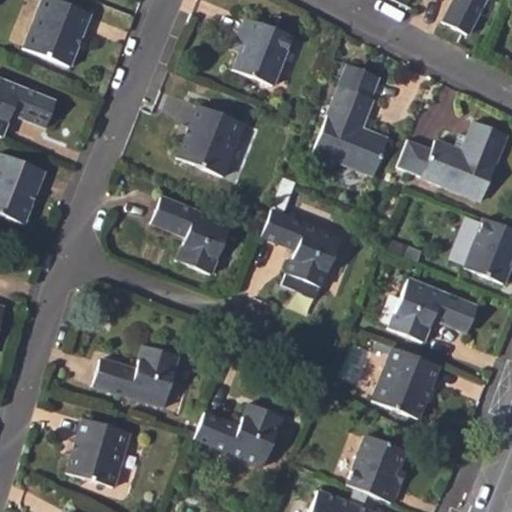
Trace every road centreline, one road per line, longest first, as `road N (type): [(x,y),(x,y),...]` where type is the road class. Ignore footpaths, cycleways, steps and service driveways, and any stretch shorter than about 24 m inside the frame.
road 1 (residential): [(169,0),(63,258)]
road 2 (residential): [(63,258),(0,465)]
road 3 (residential): [(511,97),(322,0)]
road 4 (residential): [(63,258),(212,313),(260,317)]
